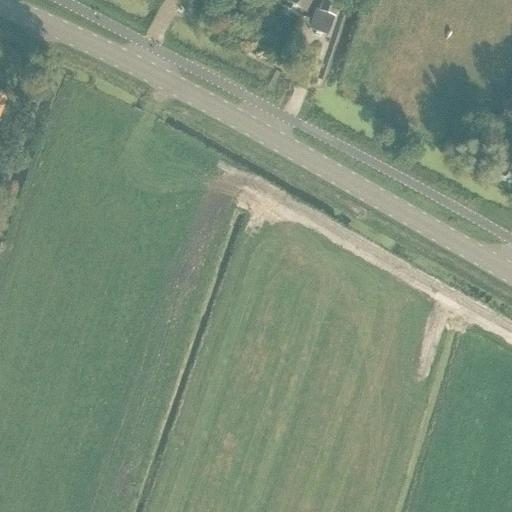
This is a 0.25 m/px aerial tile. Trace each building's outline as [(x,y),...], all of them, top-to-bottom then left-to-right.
[(313,0),(280,0),(306,14),(313,0)] [(335,17),(340,0),(322,0),(318,12),(335,17)] [(307,30),(325,36),(331,17),(314,11),(307,30)] [(511,100),(501,127),(511,131),(511,100)] [(511,147),(501,175),(511,179),(511,147)]
